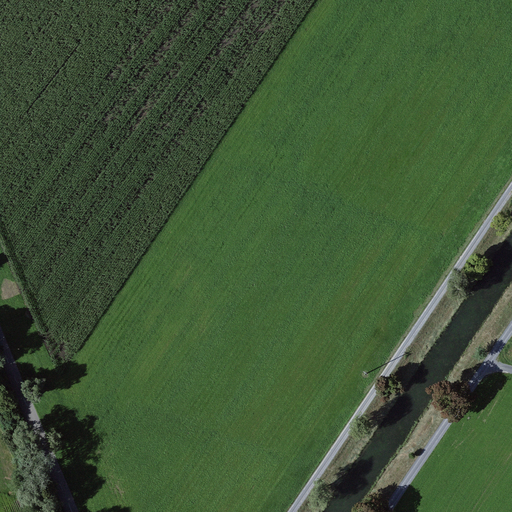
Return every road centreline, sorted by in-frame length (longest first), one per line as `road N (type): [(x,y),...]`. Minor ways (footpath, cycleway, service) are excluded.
road 1 (track): [(511,198),(293,511)]
road 2 (track): [(511,328),(387,511)]
road 3 (tertiary): [(0,341),(72,511)]
